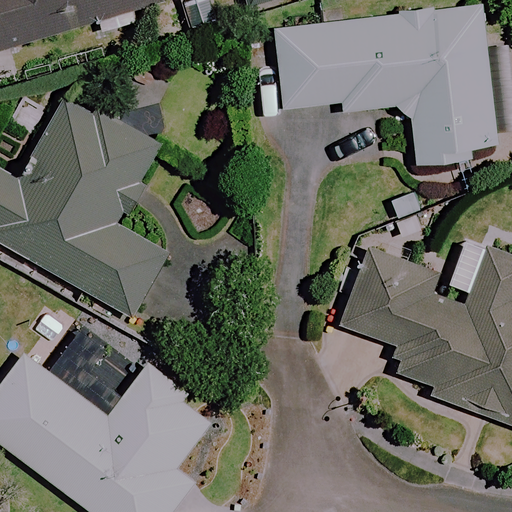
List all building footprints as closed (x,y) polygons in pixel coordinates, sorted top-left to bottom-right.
[(0,0),(0,51),(135,11),(169,1),(168,0),(0,0)] [(507,142),(491,5),(280,28),(288,106),(345,100),(346,109),(413,102),(420,164),(462,159),(461,147),(507,142)] [(280,104),(272,55),(249,59),(257,107),(280,104)] [(158,141),(68,92),(23,173),(0,160),(0,240),(133,313),(168,250),(115,220),(158,141)] [(511,247),(495,241),(479,284),(448,273),(373,245),(344,323),(405,345),(396,369),(437,384),(434,392),(511,421),(511,247)] [(112,418),(27,355),(0,390),(0,437),(99,511),(177,511),(198,484),(178,468),(215,420),(148,370),(112,418)]
